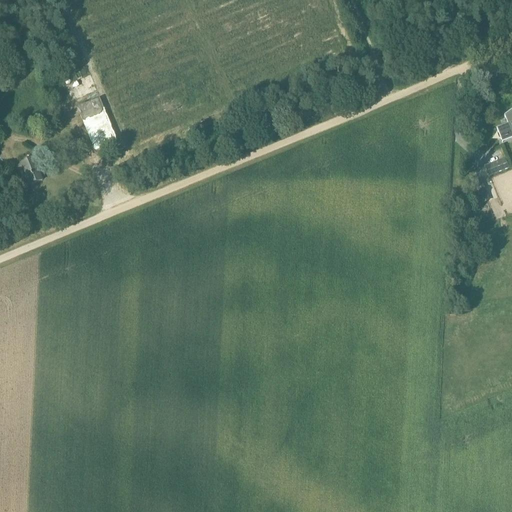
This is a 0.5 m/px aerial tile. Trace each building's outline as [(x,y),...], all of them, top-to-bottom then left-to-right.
[(303,63),(328,55),(326,48),(301,56),(303,63)] [(77,108),(95,153),(108,147),(110,153),(120,149),(99,99),(77,108)] [(186,123),(188,128),(218,114),(216,109),(186,123)] [(226,112),(188,128),(191,136),(229,120),(226,112)] [(508,124),(496,129),(500,140),(511,135),(511,113),(505,116),(508,124)] [(21,164),(24,170),(19,172),(23,180),(27,178),(30,186),(42,181),(34,159),(21,164)] [(489,178),(509,170),(505,159),(484,167),(489,178)] [(482,205),(487,203),(480,185),(482,184),(481,180),(473,183),(482,205)]
